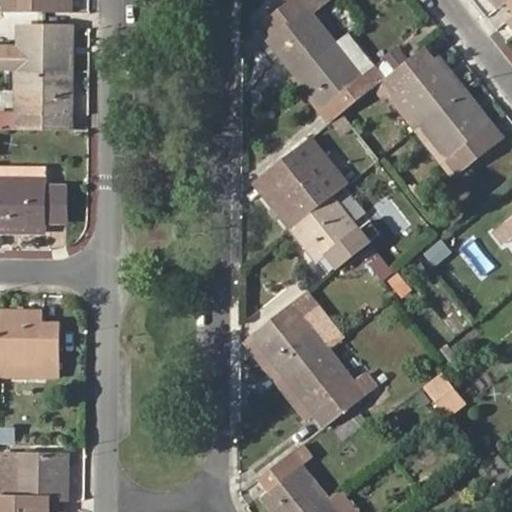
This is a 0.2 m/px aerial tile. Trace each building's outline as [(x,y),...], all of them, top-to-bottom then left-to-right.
[(1,0),(2,11),(15,11),(18,11),(61,11),(61,0),(1,0)] [(61,0),(61,11),(73,10),(73,0),(61,0)] [(280,33),(269,42),(296,76),(339,42),(312,8),(321,0),(292,0),(269,19),(280,33)] [(61,11),(18,11),(17,70),(73,70),(73,27),(61,26),(61,11)] [(269,19),(258,28),(269,42),(280,33),(269,19)] [(339,42),(296,76),(322,109),(333,100),(343,112),(373,88),(404,64),(394,51),(375,66),(349,33),(339,42)] [(439,55),(429,43),(417,53),(426,65),(439,55)] [(382,101),(388,96),(415,130),(422,125),(466,90),(439,55),(426,65),(417,53),(404,64),(373,88),(382,101)] [(0,127),(48,128),(60,128),(60,112),(72,112),(73,70),(17,70),(17,111),(0,110),(0,127)] [(491,146),(480,132),(492,122),(466,90),(422,125),(449,158),(453,154),(463,168),(491,146)] [(322,109),(331,121),(343,112),(333,100),(322,109)] [(60,128),(72,128),(72,112),(60,112),(60,128)] [(491,146),(503,136),(492,122),(480,132),(491,146)] [(452,176),(463,168),(453,154),(449,158),(422,125),(415,130),(452,176)] [(292,227),(306,216),(336,193),(310,159),(322,149),(312,136),(266,173),(275,186),(266,193),(292,227)] [(0,175),(48,176),(48,166),(0,165),(0,175)] [(0,233),(47,234),(48,225),(48,189),(48,176),(0,175),(0,233)] [(410,187),(405,191),(416,205),(421,201),(410,187)] [(48,225),(64,225),(65,190),(48,189),(48,225)] [(337,267),(385,230),(375,218),(363,227),(336,193),(306,216),(292,227),(318,261),(327,254),(337,267)] [(416,205),(419,210),(425,205),(421,201),(416,205)] [(151,233),(179,234),(179,221),(152,220),(151,233)] [(314,311),(320,306),(308,291),(301,296),(314,311)] [(289,381),(332,347),(308,316),(314,311),(301,296),(259,329),(271,344),(265,349),(289,381)] [(0,375),(58,377),(59,324),(44,324),(44,311),(0,310),(0,375)] [(289,381),(265,349),(271,344),(259,329),(246,340),(282,387),(289,381)] [(345,410),(355,403),(379,385),(370,371),(358,380),(332,347),(289,381),(315,415),(324,408),(333,420),(334,419),(345,410)] [(450,415),(469,402),(446,368),(426,382),(450,415)] [(282,387),(317,433),(333,420),(324,408),(315,415),(289,381),(282,387)] [(262,496),(273,511),(312,511),(333,497),(305,462),(313,456),(303,443),(263,475),(272,488),(262,496)] [(58,496),(70,497),(71,452),(0,450),(0,510),(37,511),(58,511),(58,496)] [(58,511),(70,511),(70,497),(58,496),(58,511)] [(344,511),(333,497),(312,511),(344,511)]
